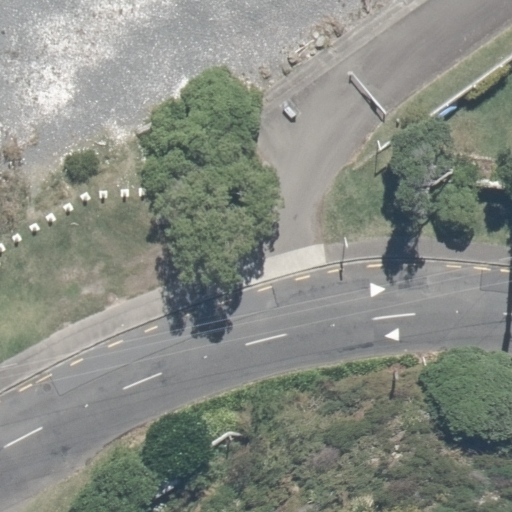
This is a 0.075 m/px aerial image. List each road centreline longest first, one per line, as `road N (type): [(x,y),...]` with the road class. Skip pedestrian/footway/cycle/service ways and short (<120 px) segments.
road 1 (secondary): [(285,333),(88,400),(0,449)]
road 2 (residential): [(285,333),(297,178),(317,130),(366,89)]
road 3 (secondary): [(511,309),(389,310),(285,333)]
